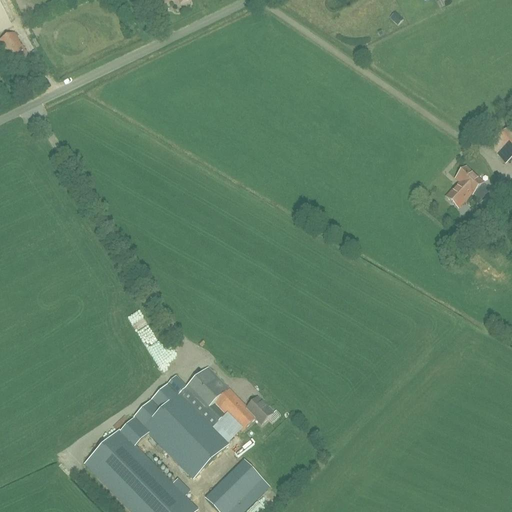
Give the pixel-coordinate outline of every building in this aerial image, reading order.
[(393,19),(400,27),(406,22),(399,14),(393,19)] [(0,44),(13,71),(28,64),(25,57),(26,57),(22,48),(21,48),(15,36),(0,42),(0,44)] [(511,127),(490,145),(506,165),(511,160),(511,127)] [(472,195),(473,196),(483,185),(467,169),(456,181),(461,185),(447,199),(459,210),(472,195)] [(256,419),(247,409),(208,368),(186,389),(176,379),(169,386),(168,386),(134,420),(120,434),(119,434),(86,466),(130,511),(196,511),(134,449),(149,435),(186,473),(221,440),(212,431),(226,417),(242,433),(255,420),(256,419)] [(261,426),(272,415),(266,409),(268,408),(262,402),(261,403),(257,399),(247,409),(256,419),(255,420),(261,426)] [(239,470),(208,500),(219,511),(234,511),(258,489),(239,470)]
